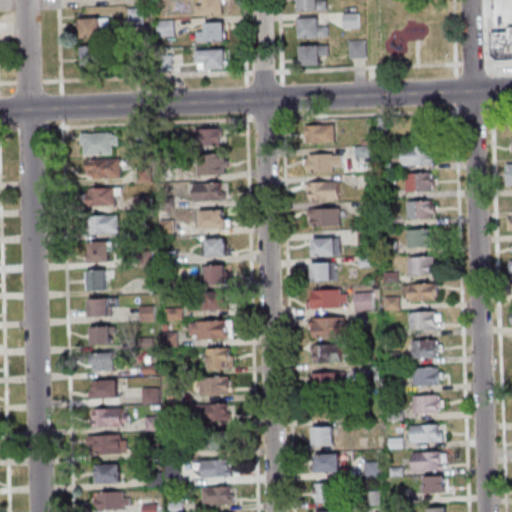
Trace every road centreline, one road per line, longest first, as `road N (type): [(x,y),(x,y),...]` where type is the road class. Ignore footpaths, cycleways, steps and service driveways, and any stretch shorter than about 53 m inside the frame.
road 1 (tertiary): [(511,89),(0,111)]
road 2 (residential): [(45,511),(30,0)]
road 3 (residential): [(280,511),(265,0)]
road 4 (residential): [(490,511),(476,0)]
